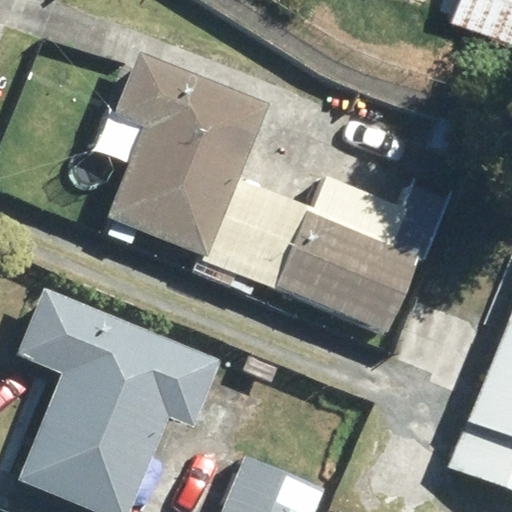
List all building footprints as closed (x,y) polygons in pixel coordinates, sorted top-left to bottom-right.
[(511,0),(450,0),(445,18),(511,39),(511,0)] [(274,87),(147,38),(117,116),(145,127),(109,220),(207,258),(274,87)] [(418,256),(308,210),(277,285),(387,331),(418,256)] [(224,359),(46,284),(16,355),(63,374),(18,480),(94,511),(130,511),(171,416),(195,426),(224,359)] [(511,308),(446,463),(511,491),(511,308)] [(247,454),(223,511),(316,511),(327,488),(247,454)]
